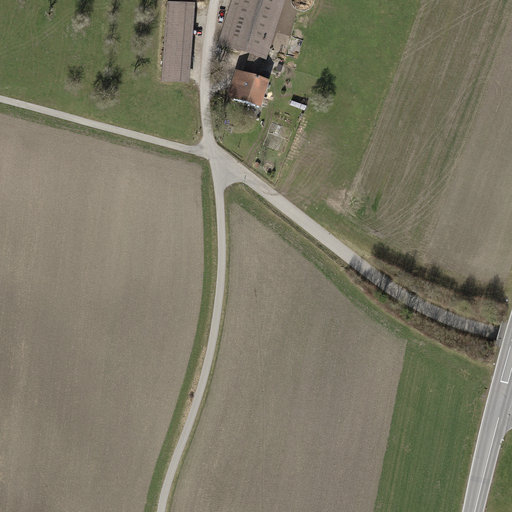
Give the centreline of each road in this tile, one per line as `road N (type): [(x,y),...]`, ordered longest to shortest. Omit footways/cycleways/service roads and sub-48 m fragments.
road 1 (unclassified): [(160,511),(212,342),(220,277),(212,155)]
road 2 (unclassified): [(511,337),(434,312),(384,285),(212,155)]
road 3 (track): [(0,98),(212,155)]
road 4 (unclassified): [(212,155),(204,90),(214,0)]
